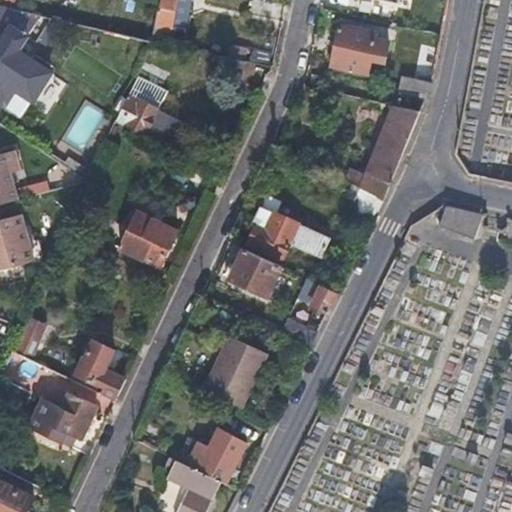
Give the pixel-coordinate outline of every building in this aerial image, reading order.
[(155,0),(148,31),(180,41),(185,22),(171,19),(176,0),(155,0)] [(0,82),(30,101),(50,71),(18,51),(28,35),(2,19),(0,21),(0,82)] [(339,26),(330,68),(367,76),(370,64),(383,67),(388,44),(375,41),(376,35),(339,26)] [(136,70),(125,88),(153,105),(164,86),(136,70)] [(424,99),(430,85),(400,77),(396,92),(424,99)] [(125,88),(113,115),(141,129),(154,105),(153,105),(125,88)] [(85,105),(73,136),(89,143),(102,111),(85,105)] [(358,187),(382,198),(419,111),(390,105),(380,129),(383,131),(365,171),(350,165),(343,180),(358,187)] [(0,206),(12,203),(1,162),(0,162),(0,206)] [(371,221),(382,198),(358,187),(347,209),(371,221)] [(329,236),(258,205),(249,225),(254,227),(247,242),(279,258),(287,241),(320,255),(329,236)] [(446,206),(438,228),(474,238),(480,212),(446,206)] [(134,210),(118,244),(158,263),(174,228),(134,210)] [(0,287),(17,283),(12,264),(27,259),(16,217),(0,221),(0,287)] [(281,266),(244,248),(230,280),(267,297),(281,266)] [(310,301),(327,310),(336,291),(319,283),(310,301)] [(49,323),(27,313),(12,346),(29,355),(38,337),(42,338),(49,323)] [(281,329),(311,342),(318,328),(287,315),(281,329)] [(225,335),(202,388),(240,406),(264,352),(225,335)] [(99,392),(114,399),(123,379),(102,369),(112,350),(91,340),(82,356),(80,355),(72,369),(103,385),(99,392)] [(41,397),(27,427),(58,443),(64,431),(76,437),(93,404),(67,391),(59,406),(41,397)] [(152,403),(146,416),(152,419),(159,406),(152,403)] [(188,464),(222,479),(226,480),(243,441),(216,429),(207,448),(197,443),(188,464)] [(207,511),(222,479),(188,464),(171,456),(168,464),(175,467),(169,479),(188,488),(177,511),(207,511)] [(24,511),(32,497),(0,479),(0,511),(24,511)]
